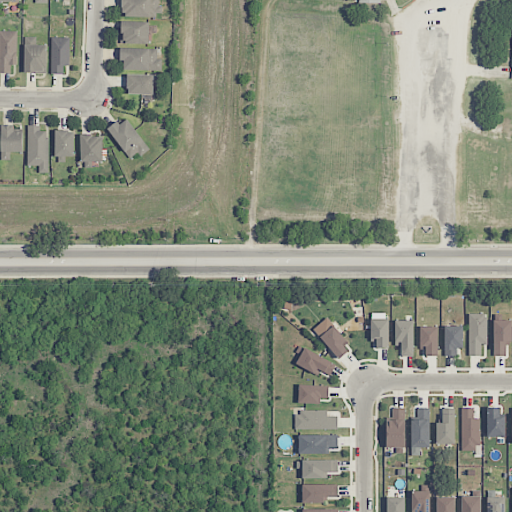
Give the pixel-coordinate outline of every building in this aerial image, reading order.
[(158,0),(122,0),(122,16),(162,17),(163,5),(159,5),(158,0)] [(149,22),(121,21),(120,43),(148,44),(149,22)] [(17,31),(0,31),(0,53),(0,72),(11,73),(11,64),(17,64),(17,31)] [(24,73),(47,73),(47,44),(36,44),(36,37),(25,37),(24,73)] [(69,37),(51,38),(51,74),(63,73),(63,65),(70,65),(69,37)] [(162,58),(157,58),(157,49),(121,48),(121,69),(162,70),(162,58)] [(153,75),(127,74),(127,94),(153,94),(153,75)] [(148,148),(125,117),(108,130),(131,161),(148,148)] [(23,132),(14,132),(14,125),(2,125),(1,160),(10,160),(10,152),(22,152),(23,132)] [(27,166),(39,166),(39,172),(48,173),(48,131),(40,131),(40,126),(27,126),(27,166)] [(73,157),(74,131),(55,130),(54,156),(73,157)] [(103,161),(102,135),(80,136),(81,162),(103,161)] [(468,356),(481,356),(481,344),(486,344),(487,314),(469,313),(468,356)] [(348,351),(342,344),(346,341),(328,317),(314,328),(337,359),(348,351)] [(389,319),(372,319),(371,347),(388,348),(389,319)] [(400,345),(401,356),(414,356),(413,320),(395,321),(395,345),(400,345)] [(511,320),(493,320),(493,356),(506,356),(506,341),(511,341),(511,320)] [(437,326),(420,326),(421,356),(438,355),(437,326)] [(463,326),(445,326),(444,356),(456,356),(456,348),(462,348),(463,326)] [(317,376),(320,371),(330,376),(336,365),(302,346),(293,363),(317,376)] [(328,399),(328,386),(299,385),(298,403),(320,404),(320,399),(328,399)] [(404,448),(405,408),(392,408),(391,421),(386,421),(386,447),(404,448)] [(474,408),(461,408),(461,450),(479,451),(479,418),(473,418),(474,408)] [(505,416),(500,416),(500,409),(487,408),(486,437),(504,437),(505,416)] [(294,428),(337,429),(338,417),(327,417),(327,411),(295,411),(294,428)] [(454,444),(455,414),(442,414),(442,423),(436,423),(436,444),(454,444)] [(299,435),(299,454),(329,453),(328,448),(338,448),(338,435),(299,435)] [(338,459),(296,460),(296,468),(302,468),(302,479),(327,478),(327,472),(338,472),(338,459)] [(338,485),(302,484),(302,503),(326,503),(326,497),(338,497),(338,485)] [(410,511),(429,511),(430,491),(410,491),(410,511)] [(404,511),(404,497),(388,497),(387,511),(404,511)] [(454,511),(454,497),(438,497),(437,511),(454,511)] [(479,511),(480,497),(461,497),(461,511),(479,511)] [(504,511),(504,497),(486,497),(486,511),(504,511)]
